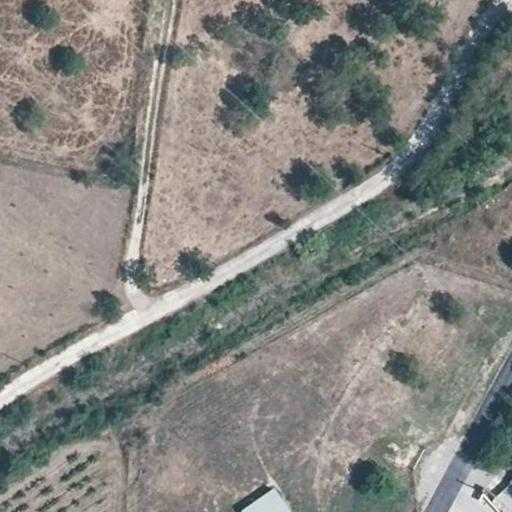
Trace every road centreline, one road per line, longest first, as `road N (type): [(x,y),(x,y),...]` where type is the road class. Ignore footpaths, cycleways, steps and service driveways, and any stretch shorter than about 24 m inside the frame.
road 1 (unknown): [(0,308),(365,96),(421,0)]
road 2 (unclassified): [(446,511),(511,377)]
